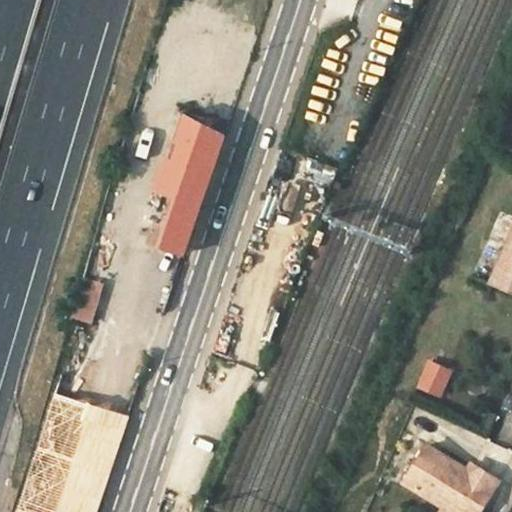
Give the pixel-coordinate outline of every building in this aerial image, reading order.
[(231,98),(240,73),(230,69),(221,94),(231,98)] [(226,138),(183,117),(174,139),(183,144),(176,163),(168,160),(159,189),(178,196),(163,242),(187,252),(226,138)] [(511,233),(491,282),(511,290),(511,233)] [(89,323),(104,281),(86,275),(72,317),(89,323)] [(454,368),(428,358),(417,387),(443,397),(454,368)] [(21,511),(97,511),(129,419),(60,396),(21,511)] [(468,470),(427,445),(404,483),(444,507),(452,511),(480,511),(496,487),(468,470)] [(472,464),(468,470),(496,487),(499,481),(472,464)]
